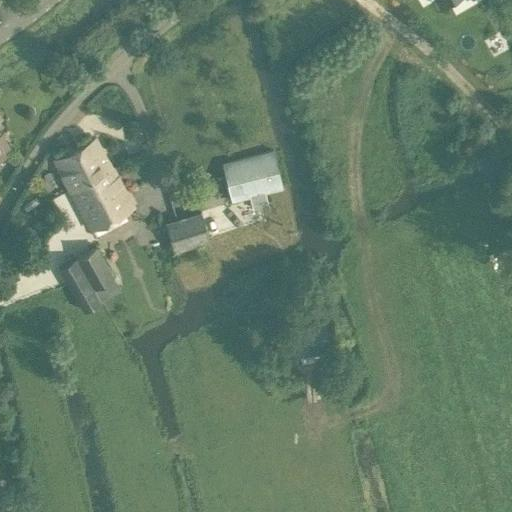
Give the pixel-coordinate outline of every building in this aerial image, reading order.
[(0,155),(4,153),(3,151),(10,147),(2,133),(0,133),(0,155)] [(69,189),(109,167),(93,137),(53,159),(69,189)] [(231,200),(281,187),(271,149),(221,162),(231,200)] [(111,166),(109,167),(69,189),(89,227),(132,205),(111,166)] [(208,238),(200,211),(164,223),(173,250),(208,238)] [(96,246),(76,257),(58,267),(83,310),(120,289),(96,246)] [(301,347),(325,341),(332,339),(327,317),(295,324),(301,347)]
